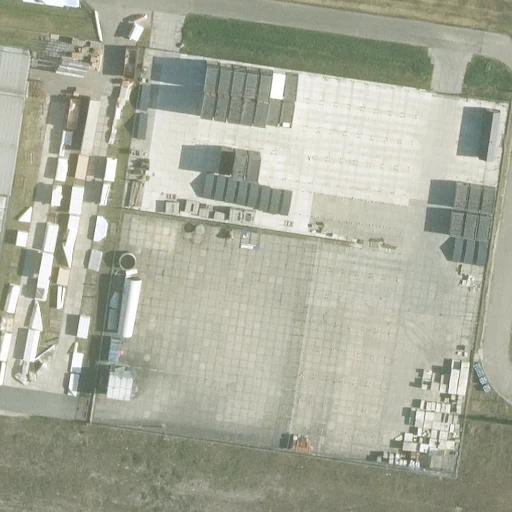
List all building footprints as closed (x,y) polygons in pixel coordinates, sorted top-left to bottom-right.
[(0,186),(9,188),(30,51),(0,47),(0,186)] [(131,200),(143,202),(150,164),(138,162),(131,200)] [(151,240),(154,217),(130,214),(127,237),(151,240)] [(174,239),(176,221),(159,219),(157,237),(174,239)] [(180,259),(204,264),(210,227),(187,223),(180,259)] [(275,275),(268,358),(292,360),(299,277),(275,275)] [(135,364),(136,343),(112,342),(111,363),(135,364)] [(160,370),(180,373),(183,350),(164,348),(160,370)] [(193,353),(191,374),(209,375),(211,354),(193,353)] [(112,395),(136,395),(137,372),(113,371),(112,395)]
